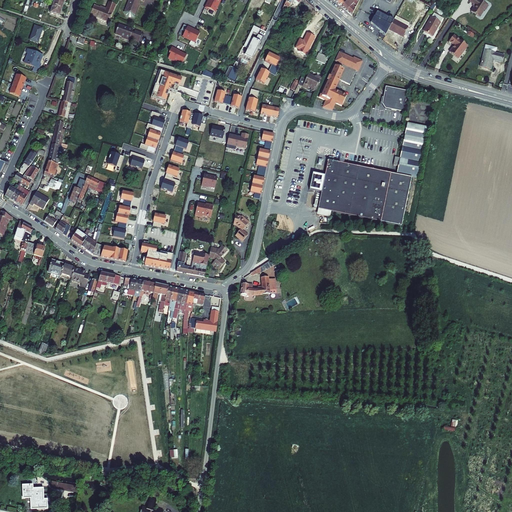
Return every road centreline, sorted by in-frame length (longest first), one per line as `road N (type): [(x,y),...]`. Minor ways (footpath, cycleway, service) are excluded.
road 1 (residential): [(132,271),(178,104),(280,129)]
road 2 (unclassified): [(222,289),(197,511)]
road 3 (residential): [(280,129),(252,258),(222,289)]
road 4 (residential): [(0,203),(85,260),(132,271)]
road 5 (residential): [(388,64),(347,115),(302,109),(280,129)]
road 6 (residential): [(0,190),(48,79)]
